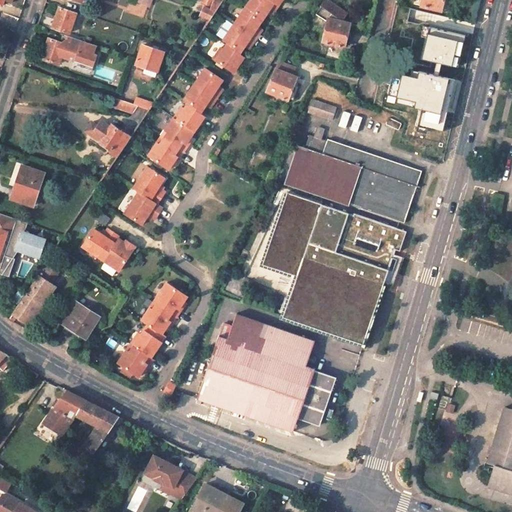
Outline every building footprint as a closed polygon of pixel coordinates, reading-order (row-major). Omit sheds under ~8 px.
[(223,0),(203,0),(202,4),(201,3),(199,10),(204,11),(202,15),(211,18),(223,0)] [(250,0),(250,1),(268,12),(271,7),(273,4),(278,7),(282,0),(250,0)] [(346,38),(350,39),(352,31),(348,30),(349,27),(341,25),(348,15),(328,0),(317,16),(326,22),(322,40),(344,46),(346,38)] [(422,0),(421,5),(442,10),(444,0),(422,0)] [(444,0),(442,10),(448,11),(450,0),(444,0)] [(248,3),(238,18),(260,33),(265,27),(261,24),(263,21),(267,15),(248,3)] [(78,13),(60,7),(53,28),(72,33),(73,28),(79,30),(81,23),(76,21),(78,13)] [(435,40),(440,18),(413,13),(407,34),(435,40)] [(260,33),(238,18),(228,33),(245,45),(251,37),(253,34),(257,37),(260,33)] [(216,33),(220,38),(232,27),(227,22),(216,33)] [(12,38),(2,34),(0,39),(0,54),(6,56),(12,38)] [(97,46),(66,35),(63,43),(67,44),(63,57),(91,66),(93,58),(95,58),(96,54),(95,53),(97,46)] [(63,43),(50,38),(44,58),(61,64),(63,57),(67,44),(63,43)] [(221,47),(214,58),(234,72),(243,59),(241,57),(242,55),(244,57),(249,50),(231,38),(224,49),(221,47)] [(162,51),(143,45),(136,64),(156,71),(162,51)] [(44,58),(28,53),(26,60),(41,66),(44,58)] [(460,62),(436,56),(435,62),(458,68),(460,62)] [(276,70),(275,69),(267,91),(288,100),(296,77),(291,75),(294,67),(279,62),(276,70)] [(431,80),(424,78),(426,68),(414,66),(412,76),(407,74),(406,77),(404,77),(403,83),(404,84),(403,87),(429,94),(431,80)] [(201,69),(190,85),(213,99),(217,92),(213,90),(215,87),(219,81),(201,69)] [(213,99),(190,85),(180,101),(198,112),(202,106),(204,103),(209,106),(213,99)] [(151,108),(155,101),(137,95),(134,103),(140,104),(151,108)] [(141,122),(151,108),(140,104),(134,103),(115,96),(112,105),(135,113),(133,116),(141,122)] [(332,122),(337,107),(312,98),(307,114),(332,122)] [(146,158),(167,171),(171,166),(175,159),(178,160),(186,147),(184,145),(188,139),(192,133),(196,126),(194,126),(196,123),(197,124),(201,118),(183,106),(180,111),(178,109),(162,133),(165,135),(161,141),(158,147),(154,145),(146,158)] [(88,130),(114,148),(111,151),(119,156),(132,136),(114,125),(114,126),(107,121),(99,124),(94,121),(88,130)] [(297,145),(283,184),(348,206),(349,204),(404,223),(422,171),(328,139),(323,154),(297,145)] [(215,157),(218,152),(214,149),(210,154),(215,157)] [(34,204),(44,172),(22,165),(18,178),(19,179),(13,198),(34,204)] [(165,177),(151,168),(147,174),(144,172),(134,187),(139,191),(130,206),(133,208),(129,214),(143,223),(148,217),(149,214),(153,216),(156,218),(164,206),(158,203),(166,191),(163,189),(159,187),(165,177)] [(332,335),(353,342),(355,339),(364,342),(384,283),(388,284),(398,254),(394,252),(396,248),(400,249),(407,229),(403,228),(354,212),(353,213),(288,191),(264,263),(298,274),(284,315),(283,318),(293,322),(296,314),(334,327),(332,335)] [(0,228),(7,231),(6,232),(12,234),(17,219),(0,213),(0,228)] [(29,222),(17,219),(12,234),(5,255),(14,258),(19,250),(40,257),(42,250),(43,250),(45,246),(44,246),(46,239),(35,235),(35,234),(29,232),(29,233),(26,232),(29,222)] [(119,270),(137,246),(130,241),(126,246),(124,245),(126,242),(119,237),(121,236),(109,228),(107,231),(104,234),(102,233),(95,228),(85,242),(91,246),(89,249),(119,270)] [(398,254),(388,284),(394,286),(404,256),(398,254)] [(14,258),(5,255),(0,269),(0,272),(10,275),(16,259),(14,258)] [(47,262),(13,312),(27,322),(44,298),(47,300),(56,286),(53,284),(53,283),(50,281),(58,269),(47,262)] [(187,302),(190,297),(166,281),(158,293),(161,295),(152,308),(149,306),(141,319),(165,334),(169,329),(173,322),(175,324),(184,310),(182,309),(187,302)] [(24,294),(19,290),(14,299),(19,302),(24,294)] [(87,338),(100,317),(74,302),(61,321),(87,338)] [(210,360),(198,397),(201,398),(294,431),(299,417),(320,423),(337,376),(314,368),(314,367),(307,364),(316,339),(237,312),(228,338),(219,334),(211,358),(209,358),(208,360),(210,360)] [(293,322),(332,335),(334,327),(296,314),(293,322)] [(165,343),(144,329),(141,333),(138,331),(131,342),(134,344),(131,350),(128,348),(119,361),(140,375),(144,370),(149,363),(150,364),(155,357),(153,356),(159,350),(157,349),(159,348),(160,349),(165,343)] [(0,371),(1,373),(14,359),(2,351),(0,348),(0,371)] [(173,395),(178,385),(170,382),(166,392),(173,395)] [(104,409),(68,390),(44,422),(63,433),(78,413),(99,425),(84,445),(95,452),(120,416),(104,409)] [(511,405),(505,404),(488,459),(495,461),(488,482),(511,489),(511,405)] [(181,500),(198,478),(182,472),(182,471),(154,455),(145,473),(154,477),(153,479),(164,484),(164,483),(173,487),(170,493),(181,500)] [(0,489),(7,493),(12,483),(1,478),(0,480),(0,489)] [(238,511),(244,502),(205,482),(189,511),(238,511)] [(164,484),(161,488),(170,493),(173,487),(164,483),(164,484)] [(20,504),(4,496),(0,503),(0,511),(38,511),(21,503),(20,504)]
